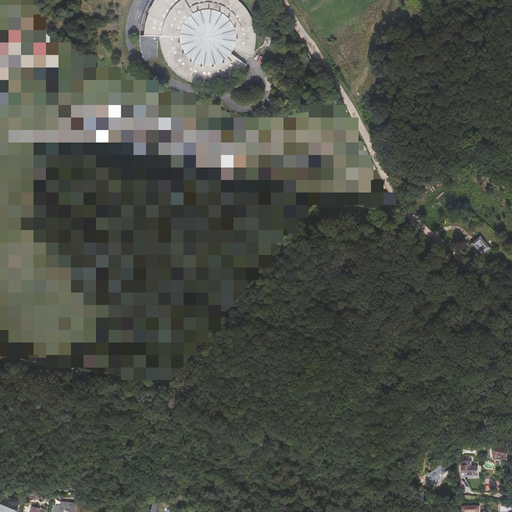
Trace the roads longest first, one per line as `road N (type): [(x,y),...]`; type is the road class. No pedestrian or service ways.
road 1 (track): [(0,367),(166,392),(298,446),(367,457),(383,455),(416,428),(511,418)]
road 2 (track): [(374,152),(278,0)]
road 3 (track): [(511,308),(407,217)]
